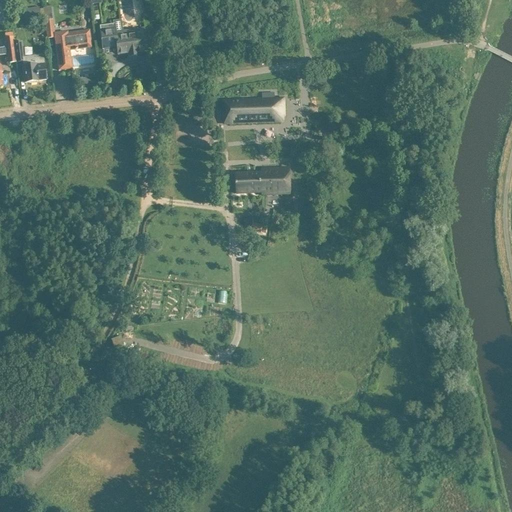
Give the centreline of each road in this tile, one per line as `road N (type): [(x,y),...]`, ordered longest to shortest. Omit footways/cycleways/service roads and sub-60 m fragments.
road 1 (track): [(84,355),(123,297),(155,99)]
road 2 (residential): [(0,116),(155,99)]
road 3 (track): [(0,447),(84,355)]
